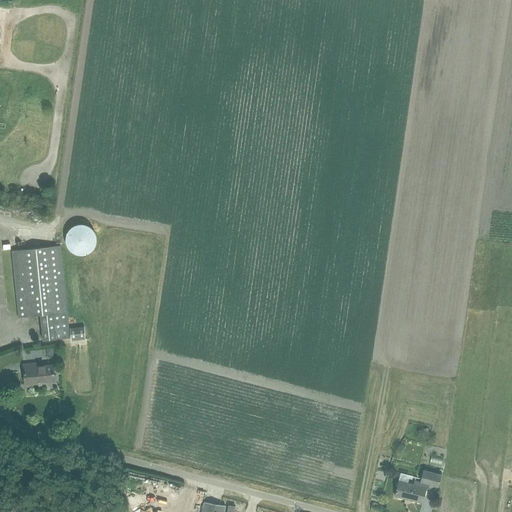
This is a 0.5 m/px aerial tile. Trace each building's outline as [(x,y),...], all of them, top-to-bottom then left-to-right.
[(96,244),(96,240),(96,235),(94,230),(90,227),(86,225),(81,224),(76,225),(72,227),(68,230),(66,235),(65,240),(66,244),(68,249),(72,252),(76,254),(81,255),(86,254),(90,252),(94,249),(96,244)] [(70,339),(67,312),(60,245),(22,249),(12,250),(19,317),(29,316),(41,315),(43,341),(70,339)] [(70,328),(71,340),(85,339),(84,327),(70,328)] [(71,347),(70,340),(60,342),(61,345),(61,349),(71,347)] [(37,363),(24,364),(26,384),(55,381),(53,365),(37,366),(37,363)] [(399,480),(398,486),(395,496),(423,503),(426,487),(429,488),(430,484),(438,486),(441,475),(424,470),(421,482),(415,480),(414,484),(399,480)] [(224,511),(225,505),(204,501),(202,511),(224,511)] [(379,511),(381,505),(372,503),(371,510),(377,511),(379,511)]
